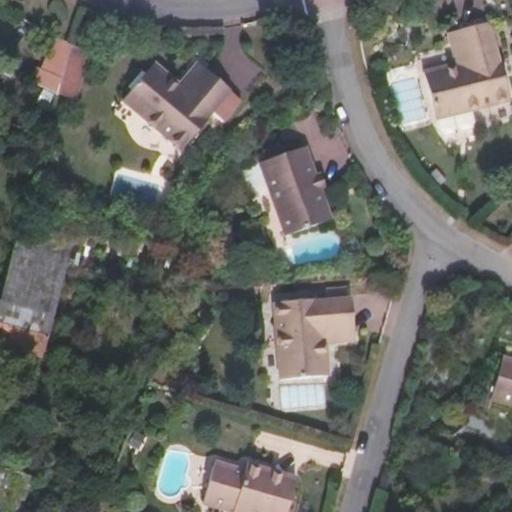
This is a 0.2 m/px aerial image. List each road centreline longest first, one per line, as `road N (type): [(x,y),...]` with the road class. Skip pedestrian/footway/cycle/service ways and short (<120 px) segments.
road 1 (residential): [(441,237),(349,511)]
road 2 (residential): [(441,237),(357,123),(322,0)]
road 3 (residential): [(259,0),(207,10),(130,0)]
